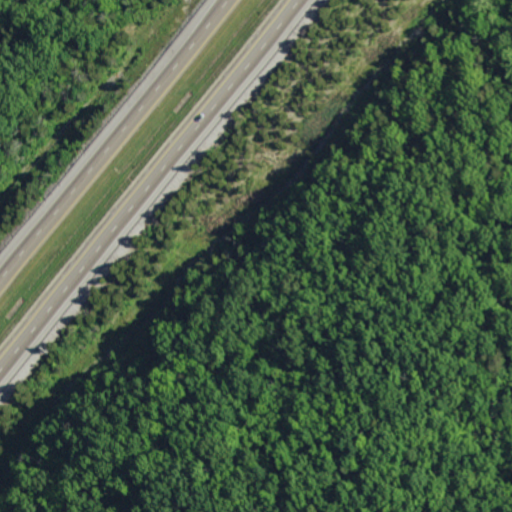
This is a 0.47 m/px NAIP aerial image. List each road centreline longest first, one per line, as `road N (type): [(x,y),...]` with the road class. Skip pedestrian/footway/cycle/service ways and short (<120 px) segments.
road 1 (motorway): [(0,377),(307,0)]
road 2 (motorway): [(227,0),(0,280)]
